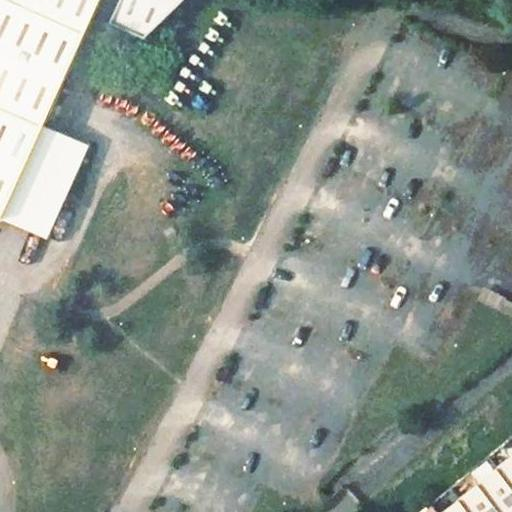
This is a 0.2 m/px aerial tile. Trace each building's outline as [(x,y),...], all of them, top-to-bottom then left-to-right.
[(0,0),(0,214),(0,215),(41,118),(91,0),(107,0),(103,11),(105,12),(143,28),(167,0),(0,0)] [(187,67),(201,73),(213,45),(199,39),(187,67)] [(215,82),(229,53),(215,47),(202,76),(215,82)] [(41,118),(0,215),(42,232),(84,137),(41,118)] [(511,301),(492,292),(488,301),(511,311),(511,301)] [(511,511),(511,427),(425,500),(410,511),(511,511)]
